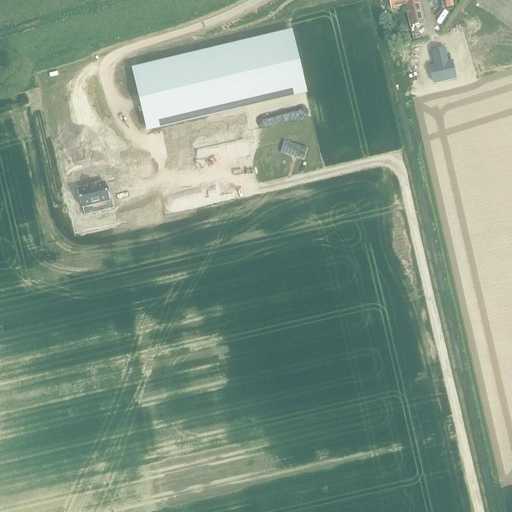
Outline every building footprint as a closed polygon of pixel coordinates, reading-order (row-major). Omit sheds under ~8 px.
[(388,0),(391,9),(406,6),(404,0),(388,0)] [(404,0),(406,6),(410,25),(424,22),(420,3),(420,2),(419,0),(404,0)] [(290,33),(134,70),(148,129),(304,92),(290,33)] [(448,62),(445,48),(431,51),(434,65),(430,66),(434,83),(456,79),(452,61),(448,62)] [(248,141),(196,145),(197,158),(249,154),(248,141)] [(87,187),(78,189),(84,216),(114,209),(109,187),(106,188),(105,183),(100,184),(95,185),(87,186),(87,187)]
